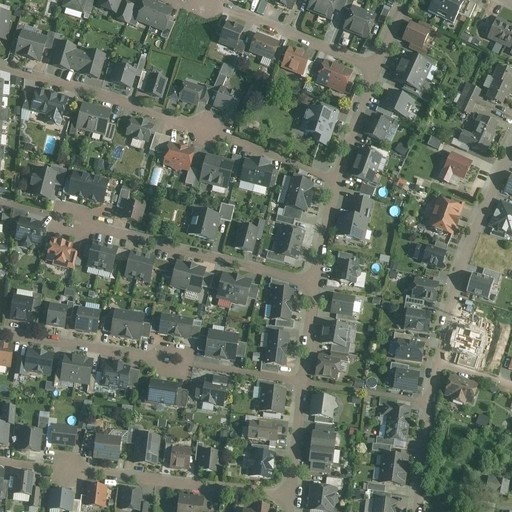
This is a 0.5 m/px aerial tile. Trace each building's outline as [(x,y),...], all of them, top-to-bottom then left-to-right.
[(65,0),(64,8),(83,14),(86,0),(65,0)] [(95,0),(93,0),(86,0),(83,14),(90,16),(95,0)] [(121,0),(101,0),(98,8),(99,8),(101,6),(107,8),(106,11),(116,15),(121,0)] [(269,0),(291,9),(295,1),(296,2),(296,0),(269,0)] [(325,0),(312,0),(308,11),(319,16),(325,0)] [(338,0),(325,0),(319,16),(330,21),(338,0)] [(354,0),(347,0),(344,9),(350,11),(354,0)] [(465,1),(463,0),(433,0),(433,3),(428,13),(453,25),(458,15),(465,1)] [(142,11),(138,21),(151,26),(159,7),(146,1),(142,11)] [(475,6),(465,1),(458,15),(469,20),(475,6)] [(135,8),(123,3),(116,20),(128,25),(135,8)] [(10,9),(0,5),(0,13),(10,15),(10,9)] [(171,12),(159,7),(151,26),(163,31),(164,31),(168,22),(171,12)] [(142,11),(135,8),(128,25),(135,28),(138,21),(142,11)] [(364,13),(353,8),(344,31),(355,35),(364,13)] [(383,10),(378,23),(384,25),(389,12),(383,10)] [(0,13),(0,39),(6,40),(10,15),(0,13)] [(375,18),(364,13),(355,35),(366,40),(375,18)] [(505,23),(497,20),(489,39),(503,46),(511,28),(504,25),(505,23)] [(174,24),(168,22),(164,31),(163,31),(160,38),(167,41),(174,24)] [(431,27),(420,22),(418,28),(428,33),(431,27)] [(25,26),(18,24),(14,40),(20,42),(23,32),(23,33),(25,26)] [(243,30),(228,24),(225,30),(224,30),(221,37),(222,37),(220,44),(234,50),(235,50),(238,41),(243,30)] [(418,28),(410,24),(403,41),(411,45),(421,49),(422,47),(428,33),(418,28)] [(511,28),(503,46),(511,49),(511,50),(510,55),(511,55),(511,28)] [(23,33),(23,32),(20,42),(16,56),(28,59),(35,36),(23,33)] [(55,35),(48,33),(46,40),(47,40),(44,49),(50,51),(55,35)] [(470,37),(461,33),(461,34),(460,33),(458,39),(467,44),(470,37)] [(279,44),(257,35),(250,53),(272,62),(277,48),(279,44)] [(46,40),(35,36),(28,59),(40,63),(44,49),(47,40),(46,40)] [(246,45),(238,41),(235,50),(234,50),(233,52),(242,56),(246,45)] [(74,52),(59,48),(60,44),(59,44),(52,66),(68,71),(69,69),(74,52)] [(428,50),(422,47),(421,49),(411,45),(409,50),(418,54),(425,57),(428,50)] [(283,50),(277,48),(272,62),(271,65),(276,67),(283,50)] [(295,54),(289,51),(282,68),(302,76),(308,62),(309,59),(303,57),(304,54),(296,51),(295,54)] [(81,54),(74,52),(69,69),(76,71),(81,54)] [(103,60),(88,56),(89,53),(88,53),(87,56),(82,73),(82,75),(98,79),(104,57),(103,60)] [(87,56),(81,54),(76,71),(82,73),(87,56)] [(425,57),(418,54),(417,55),(418,55),(415,60),(431,67),(435,68),(437,63),(425,57)] [(415,60),(405,55),(399,68),(425,79),(431,67),(415,60)] [(146,62),(140,60),(136,73),(135,77),(140,79),(142,73),(146,62)] [(313,64),(308,62),(302,76),(301,78),(307,81),(310,74),(309,74),(313,64)] [(323,66),(314,63),(313,64),(309,74),(310,74),(319,78),(323,66)] [(338,68),(325,63),(319,78),(317,83),(330,88),(338,68)] [(224,65),(219,75),(226,78),(230,80),(235,70),(224,65)] [(120,66),(118,68),(116,67),(111,83),(131,90),(135,77),(136,73),(127,71),(127,69),(120,66)] [(351,74),(338,68),(330,88),(343,94),(348,83),(351,74)] [(425,79),(399,68),(393,80),(404,85),(419,92),(425,79)] [(505,71),(498,68),(493,80),(495,81),(487,99),(501,105),(506,95),(508,96),(508,95),(507,95),(511,88),(511,87),(509,86),(511,79),(511,72),(505,70),(505,71)] [(10,75),(0,72),(0,82),(2,82),(2,83),(9,83),(10,75)] [(151,76),(142,73),(140,79),(137,90),(145,93),(151,76),(151,77),(151,76)] [(226,78),(219,75),(213,89),(212,92),(219,95),(221,89),(222,89),(226,78)] [(151,77),(151,76),(145,93),(145,94),(161,99),(166,81),(151,77)] [(353,85),(348,83),(343,94),(349,96),(353,85)] [(203,90),(184,84),(182,91),(178,101),(179,101),(197,107),(199,103),(203,90)] [(419,92),(404,85),(401,90),(421,99),(423,94),(419,92)] [(480,91),(467,85),(462,96),(466,98),(475,102),(480,91)] [(213,89),(204,86),(203,90),(199,103),(207,106),(212,92),(213,89)] [(182,91),(171,88),(168,99),(178,103),(179,101),(178,101),(182,91)] [(222,89),(221,89),(219,95),(214,107),(223,111),(223,109),(235,114),(242,98),(222,89)] [(67,100),(37,91),(36,96),(31,111),(32,111),(47,116),(45,123),(59,127),(62,117),(62,118),(63,116),(62,116),(67,100)] [(388,91),(380,107),(393,114),(407,120),(415,103),(388,91)] [(36,96),(23,93),(22,111),(31,113),(32,111),(31,111),(36,96)] [(431,95),(428,99),(433,103),(436,98),(431,95)] [(466,98),(462,96),(456,110),(468,115),(475,102),(466,98)] [(97,109),(83,106),(79,119),(77,129),(90,132),(97,109)] [(338,112),(321,106),(319,112),(322,113),(320,120),(334,124),(338,112)] [(393,114),(380,107),(378,106),(375,112),(383,116),(391,119),(393,114)] [(9,111),(0,109),(0,116),(9,117),(9,111)] [(110,113),(97,109),(90,132),(104,136),(107,124),(110,113)] [(319,112),(309,109),(302,131),(314,135),(314,137),(317,143),(326,146),(329,139),(327,135),(330,124),(333,125),(334,124),(320,120),(322,113),(319,112)] [(493,110),(489,121),(496,124),(500,113),(493,110)] [(9,117),(0,116),(0,123),(0,124),(8,125),(9,117)] [(391,119),(383,116),(381,121),(389,125),(392,127),(395,121),(391,119)] [(381,121),(372,117),(364,134),(381,142),(389,125),(381,121)] [(475,132),(491,139),(492,137),(491,136),(496,125),(479,117),(475,126),(478,127),(475,132)] [(74,118),(69,135),(75,137),(77,129),(79,119),(74,118)] [(147,125),(140,122),(139,123),(131,121),(126,136),(134,138),(133,140),(141,143),(142,141),(148,143),(153,128),(147,126),(147,125)] [(116,127),(107,124),(104,136),(102,142),(111,144),(116,127)] [(491,139),(475,132),(473,138),(463,133),(459,143),(484,155),(491,139)] [(161,136),(155,134),(149,151),(156,154),(161,136)] [(171,139),(161,136),(156,154),(166,156),(168,147),(169,147),(171,139)] [(442,142),(431,137),(427,146),(438,151),(442,142)] [(395,150),(403,155),(407,149),(399,144),(395,150)] [(169,147),(168,147),(166,156),(164,165),(176,169),(181,148),(176,147),(176,149),(169,147)] [(186,150),(181,148),(176,169),(188,172),(189,172),(189,169),(193,153),(186,151),(186,150)] [(388,154),(371,148),(369,153),(381,158),(386,160),(388,154)] [(369,153),(361,150),(356,163),(376,171),(381,158),(369,153)] [(451,155),(444,170),(444,171),(440,181),(447,184),(447,183),(456,187),(460,178),(464,180),(467,172),(468,172),(471,165),(451,155)] [(241,158),(233,156),(231,164),(233,164),(231,174),(236,175),(240,163),(241,158)] [(220,161),(207,157),(203,173),(200,182),(201,183),(213,186),(220,161)] [(231,164),(226,162),(226,163),(220,162),(220,161),(213,186),(227,189),(231,174),(233,164),(231,164)] [(254,164),(246,161),(245,164),(241,181),(241,182),(254,186),(260,162),(255,161),(254,164)] [(266,164),(260,162),(254,186),(268,189),(273,171),(273,169),(265,167),(266,164)] [(236,175),(235,180),(241,181),(245,164),(240,163),(236,175)] [(376,171),(356,163),(351,177),(371,184),(376,171)] [(67,171),(51,167),(49,174),(55,175),(53,185),(62,187),(67,171)] [(152,184),(159,185),(161,169),(154,169),(152,184)] [(196,171),(189,169),(189,172),(188,172),(185,185),(192,187),(196,171)] [(49,174),(38,171),(36,179),(33,178),(31,187),(34,187),(32,195),(49,200),(53,185),(55,175),(49,174)] [(203,173),(196,171),(192,187),(191,188),(199,190),(201,183),(200,182),(203,173)] [(278,173),(273,171),(268,189),(274,190),(278,173)] [(108,182),(74,173),(72,182),(68,196),(102,205),(106,191),(108,182)] [(311,179),(294,175),(292,180),(310,185),(311,179)] [(430,184),(418,179),(415,185),(428,190),(430,184)] [(72,182),(66,180),(63,194),(68,196),(72,182)] [(292,180),(288,194),(311,200),(313,194),(310,193),(312,186),(310,185),(292,180)] [(411,186),(404,181),(400,188),(407,192),(411,186)] [(375,190),(362,185),(359,193),(372,197),(375,190)] [(115,193),(106,191),(102,205),(111,207),(115,193)] [(129,193),(121,191),(117,208),(124,210),(126,203),(127,204),(129,193)] [(311,200),(288,194),(285,207),(302,212),(305,213),(307,205),(310,206),(311,200)] [(464,203),(451,199),(449,204),(446,211),(459,216),(464,203)] [(371,204),(354,200),(351,211),(359,213),(357,219),(340,215),(336,237),(363,243),(371,204)] [(449,204),(437,200),(435,207),(431,215),(432,217),(429,227),(435,229),(435,231),(436,234),(439,235),(442,233),(442,232),(452,235),(455,225),(456,226),(459,219),(458,219),(459,216),(446,211),(449,204)] [(511,206),(500,201),(488,228),(511,238),(511,206)] [(127,204),(126,203),(124,210),(122,219),(140,224),(144,208),(127,204)] [(234,208),(221,205),(218,216),(220,217),(219,221),(230,224),(234,208)] [(302,212),(285,208),(283,218),(295,221),(300,222),(302,212)] [(28,214),(14,210),(12,222),(21,225),(22,220),(26,221),(28,214)] [(218,216),(195,210),(188,235),(213,242),(219,221),(220,217),(218,216)] [(283,218),(277,216),(276,223),(293,227),(295,221),(283,218)] [(34,223),(34,222),(29,221),(28,221),(26,221),(22,220),(21,225),(17,240),(23,242),(22,246),(23,248),(27,249),(29,247),(30,244),(36,245),(38,238),(39,239),(40,238),(41,234),(40,232),(41,225),(34,223)] [(257,231),(241,227),(235,249),(251,253),(255,241),(257,231)] [(304,234),(284,229),(280,242),(300,247),(304,234)] [(263,233),(257,231),(255,241),(261,241),(263,233)] [(65,244),(59,243),(52,241),(46,261),(54,263),(53,266),(66,270),(67,269),(71,251),(72,246),(65,244)] [(300,247),(280,242),(277,255),(285,258),(297,261),(300,247)] [(447,247),(436,243),(434,250),(445,253),(447,247)] [(106,247),(94,244),(93,248),(90,259),(88,268),(99,271),(106,247)] [(93,248),(85,246),(83,257),(90,259),(93,248)] [(117,250),(106,247),(99,271),(111,274),(115,260),(117,250)] [(434,250),(428,248),(427,250),(418,247),(414,259),(423,262),(423,264),(440,270),(445,253),(434,250)] [(125,251),(117,250),(115,260),(122,262),(125,251)] [(78,253),(71,251),(67,269),(73,270),(78,253)] [(132,253),(125,251),(122,262),(129,264),(132,253)] [(143,256),(132,253),(129,264),(126,278),(137,281),(143,256)] [(277,255),(268,253),(266,260),(283,264),(285,258),(277,255)] [(356,257),(338,254),(337,264),(340,264),(355,266),(356,257)] [(155,259),(143,256),(137,281),(149,284),(152,270),(155,259)] [(168,263),(155,259),(152,270),(165,273),(168,264),(168,263)] [(398,262),(391,261),(389,269),(397,270),(398,262)] [(191,267),(177,263),(173,280),(171,287),(185,291),(191,267)] [(176,266),(168,264),(165,273),(164,278),(173,280),(176,266)] [(355,266),(340,264),(337,282),(339,282),(339,283),(341,285),(349,287),(352,285),(352,284),(354,285),(355,280),(357,280),(359,278),(360,274),(358,272),(357,272),(358,267),(355,266)] [(205,270),(191,267),(185,291),(199,295),(201,287),(205,273),(205,270)] [(472,275),(466,294),(488,301),(493,285),(497,286),(501,276),(484,270),(481,278),(472,275)] [(398,274),(390,271),(388,278),(396,281),(398,274)] [(205,273),(201,287),(210,290),(213,276),(205,273)] [(237,279),(223,275),(219,292),(217,299),(231,303),(237,279)] [(222,278),(213,276),(210,290),(219,292),(222,278)] [(251,282),(237,279),(231,303),(245,306),(247,299),(251,285),(251,282)] [(288,285),(271,281),(270,290),(275,291),(275,290),(288,291),(288,285)] [(437,285),(416,281),(413,298),(413,299),(425,301),(434,303),(436,294),(437,293),(438,288),(437,287),(437,285)] [(259,287),(251,285),(247,299),(256,301),(259,287)] [(288,291),(275,290),(275,291),(273,305),(291,307),(293,292),(288,291)] [(41,296),(33,295),(32,301),(31,313),(38,314),(41,296)] [(354,300),(334,296),(331,313),(337,314),(351,317),(354,300)] [(413,298),(406,297),(405,305),(422,308),(423,308),(425,301),(413,299),(413,298)] [(32,301),(15,298),(11,320),(29,323),(31,313),(32,301)] [(74,304),(67,303),(66,309),(67,309),(65,319),(71,320),(73,307),(74,304)] [(291,307),(273,305),(271,321),(276,321),(289,323),(289,321),(291,307)] [(422,308),(405,305),(403,314),(407,314),(407,311),(421,314),(422,308)] [(66,309),(50,306),(47,326),(64,329),(65,319),(67,309),(66,309)] [(80,308),(73,307),(71,320),(70,324),(76,325),(79,310),(80,308)] [(79,310),(76,325),(75,331),(96,334),(100,314),(79,310)] [(421,314),(407,311),(407,314),(404,330),(426,334),(428,323),(429,323),(430,315),(421,314)] [(129,314),(115,312),(114,319),(111,334),(111,337),(125,339),(129,314)] [(144,317),(129,314),(125,339),(140,341),(140,338),(143,324),(144,317)] [(351,317),(337,314),(336,320),(353,323),(354,317),(351,317)] [(177,319),(162,317),(161,322),(159,334),(159,335),(174,337),(177,319)] [(114,319),(105,318),(103,332),(111,334),(114,319)] [(193,322),(177,319),(174,337),(190,340),(190,339),(192,327),(193,322)] [(161,322),(152,320),(151,326),(150,332),(159,334),(161,322)] [(289,323),(276,321),(275,328),(284,329),(293,330),(294,322),(289,321),(289,323)] [(151,326),(143,324),(140,338),(149,340),(150,332),(151,326)] [(348,328),(325,325),(322,344),(332,346),(344,348),(345,343),(348,328)] [(380,326),(374,325),(372,332),(379,333),(380,326)] [(201,328),(192,327),(190,339),(199,340),(199,337),(201,328)] [(275,328),(266,327),(265,335),(269,336),(270,334),(283,336),(284,329),(275,328)] [(224,335),(210,332),(208,339),(206,353),(205,357),(220,359),(224,335)] [(283,336),(270,334),(269,336),(268,350),(286,352),(288,336),(283,336)] [(412,337),(394,334),(393,343),(398,344),(398,342),(411,344),(412,337)] [(238,337),(224,335),(220,359),(234,362),(235,358),(237,343),(238,337)] [(208,339),(199,337),(199,340),(197,351),(206,353),(208,339)] [(411,344),(398,342),(398,344),(396,359),(420,363),(423,346),(411,344)] [(246,345),(237,343),(235,358),(244,359),(246,345)] [(344,348),(332,346),(330,353),(348,356),(350,344),(345,343),(344,348)] [(13,349),(0,346),(0,365),(10,368),(13,349)] [(286,352),(268,350),(266,363),(266,365),(279,367),(284,367),(286,352)] [(53,355),(29,351),(27,361),(25,372),(50,376),(53,355)] [(348,356),(330,353),(329,359),(339,360),(339,362),(347,364),(348,356)] [(79,360),(65,357),(63,372),(61,381),(62,381),(75,383),(79,360)] [(329,359),(319,357),(316,376),(337,379),(339,378),(339,375),(338,372),(337,372),(339,362),(339,360),(329,359)] [(27,361),(17,359),(14,375),(25,377),(25,372),(27,361)] [(93,362),(79,360),(75,383),(88,386),(89,386),(90,376),(93,362)] [(266,363),(261,363),(260,372),(278,375),(279,367),(266,365),(266,363)] [(409,367),(391,364),(389,374),(396,375),(397,371),(408,373),(409,367)] [(122,367),(114,366),(114,367),(106,365),(105,375),(103,375),(101,387),(109,388),(108,391),(117,393),(117,390),(125,391),(129,370),(129,369),(122,368),(122,367)] [(140,372),(129,370),(126,388),(137,390),(140,372)] [(63,372),(57,371),(54,388),(60,390),(62,381),(61,381),(63,372)] [(408,373),(397,371),(396,375),(394,389),(415,393),(418,375),(408,373)] [(96,377),(90,376),(89,386),(88,386),(87,394),(93,395),(96,377)] [(227,380),(214,378),(213,384),(226,386),(227,380)] [(470,384),(450,378),(445,396),(453,398),(452,401),(464,405),(465,402),(469,387),(470,384)] [(177,386),(151,382),(150,392),(148,392),(146,404),(157,406),(157,404),(173,407),(174,407),(177,390),(177,386)] [(213,384),(205,382),(204,389),(197,388),(196,399),(202,400),(202,404),(215,406),(216,403),(217,403),(223,404),(225,402),(226,399),(224,397),(226,386),(213,384)] [(274,384),(257,382),(257,388),(262,389),(274,390),(274,384)] [(495,385),(489,387),(491,394),(497,391),(495,385)] [(476,389),(469,387),(465,402),(471,404),(476,389)] [(274,390),(262,389),(261,401),(284,403),(286,391),(274,390)] [(189,392),(177,390),(174,407),(173,407),(173,408),(186,410),(189,392)] [(336,408),(328,396),(324,399),(314,398),(311,417),(315,417),(331,419),(332,411),(336,408)] [(397,402),(380,400),(379,407),(384,408),(385,407),(397,408),(397,402)] [(284,403),(261,401),(259,413),(283,415),(284,403)] [(16,408),(4,407),(2,425),(8,426),(14,426),(16,408)] [(397,408),(385,407),(384,408),(383,416),(389,416),(388,424),(407,426),(410,410),(397,408)] [(90,413),(83,412),(79,429),(85,431),(90,413)] [(485,427),(488,417),(479,414),(476,424),(485,427)] [(331,419),(315,417),(314,423),(332,426),(333,419),(331,419)] [(49,420),(39,419),(37,432),(41,433),(40,436),(46,436),(49,420)] [(201,426),(195,422),(191,428),(198,432),(201,426)] [(2,425),(0,424),(0,445),(6,446),(8,426),(2,425)] [(282,427),(250,424),(249,428),(248,439),(276,443),(277,434),(281,434),(282,427)] [(407,426),(388,424),(386,439),(386,440),(394,441),(405,443),(406,440),(407,440),(408,432),(407,432),(407,426)] [(334,428),(316,426),(315,435),(333,437),(334,428)] [(139,428),(128,427),(126,444),(136,445),(137,436),(138,436),(139,428)] [(76,430),(54,428),(52,444),(74,447),(76,430)] [(37,432),(22,431),(20,444),(19,445),(19,450),(21,453),(26,454),(28,452),(38,453),(40,436),(41,433),(37,432)] [(315,435),(313,435),(313,441),(308,441),(307,448),(333,451),(335,437),(315,435)] [(96,437),(84,436),(82,447),(95,449),(96,437)] [(138,436),(137,436),(136,445),(134,464),(156,466),(159,439),(138,436)] [(121,440),(96,437),(95,449),(94,459),(118,462),(121,440)] [(386,439),(376,438),(375,445),(390,447),(393,448),(394,441),(386,440),(386,439)] [(174,445),(165,444),(162,462),(171,463),(173,449),(174,449),(174,445)] [(203,445),(197,444),(195,462),(201,463),(202,452),(203,445)] [(375,445),(373,445),(372,452),(390,454),(390,447),(375,445)] [(269,448),(251,446),(251,453),(252,453),(268,455),(269,448)] [(333,451),(307,448),(306,456),(311,457),(310,463),(312,463),(330,465),(331,465),(332,465),(339,465),(340,452),(333,451)] [(174,449),(173,449),(171,463),(171,468),(188,470),(190,451),(174,449)] [(202,452),(201,463),(200,471),(217,474),(218,471),(219,459),(220,454),(202,452)] [(268,455),(252,453),(251,461),(249,463),(248,467),(250,469),(249,477),(272,479),(272,473),(275,471),(275,465),(274,462),(274,456),(268,455)] [(407,459),(383,456),(381,470),(405,473),(407,459)] [(330,465),(312,463),(311,472),(329,474),(330,465)] [(405,473),(381,470),(379,483),(404,486),(405,473)] [(484,476),(469,473),(467,481),(482,484),(484,476)] [(34,476),(16,474),(13,495),(31,497),(32,490),(34,476)] [(496,480),(488,478),(485,493),(493,495),(496,480)] [(342,481),(327,479),(325,489),(335,490),(335,491),(341,492),(342,481)] [(509,482),(496,480),(493,495),(506,497),(509,482)] [(9,482),(3,482),(1,492),(0,498),(0,499),(7,500),(9,482)] [(385,487),(368,485),(367,491),(372,492),(384,494),(385,487)] [(106,489),(88,487),(87,497),(86,507),(104,509),(106,489)] [(325,489),(311,487),(310,499),(334,502),(335,491),(335,490),(325,489)] [(40,491),(32,490),(31,497),(29,507),(38,508),(40,491)] [(141,493),(124,491),(122,510),(137,511),(138,511),(140,504),(141,493)] [(384,494),(372,492),(371,500),(375,501),(375,500),(390,502),(391,495),(384,494)] [(72,495),(52,493),(50,510),(63,511),(69,511),(71,501),(72,495)] [(201,511),(203,500),(180,497),(178,511),(201,511)] [(332,511),(334,502),(310,499),(308,511),(315,511),(332,511)] [(390,502),(375,500),(375,501),(373,511),(394,511),(395,503),(390,502)] [(79,511),(80,502),(71,501),(69,511),(79,511)] [(493,511),(494,507),(472,502),(470,511),(493,511)]
